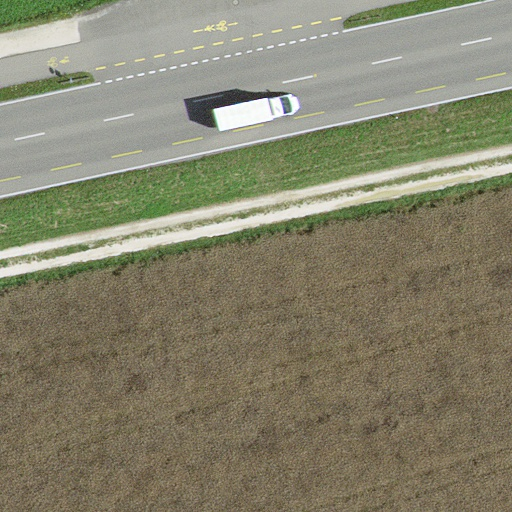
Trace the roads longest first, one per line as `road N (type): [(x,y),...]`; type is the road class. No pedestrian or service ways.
road 1 (primary): [(0,142),(511,35)]
road 2 (track): [(511,158),(0,257)]
road 3 (track): [(0,44),(205,0)]
